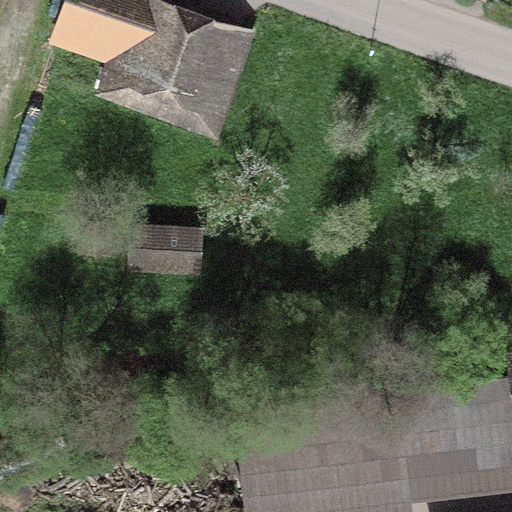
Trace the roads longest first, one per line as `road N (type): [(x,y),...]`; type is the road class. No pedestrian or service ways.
road 1 (residential): [(511,61),(308,0)]
road 2 (track): [(387,511),(511,499)]
